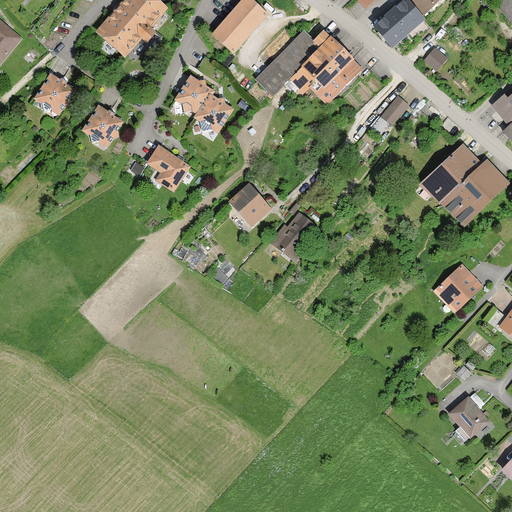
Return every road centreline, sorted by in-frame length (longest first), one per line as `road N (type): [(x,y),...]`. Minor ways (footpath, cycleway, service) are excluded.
road 1 (residential): [(314,0),(511,161)]
road 2 (residential): [(109,0),(66,56),(133,104),(159,102)]
road 3 (unknown): [(237,67),(273,28),(346,0)]
